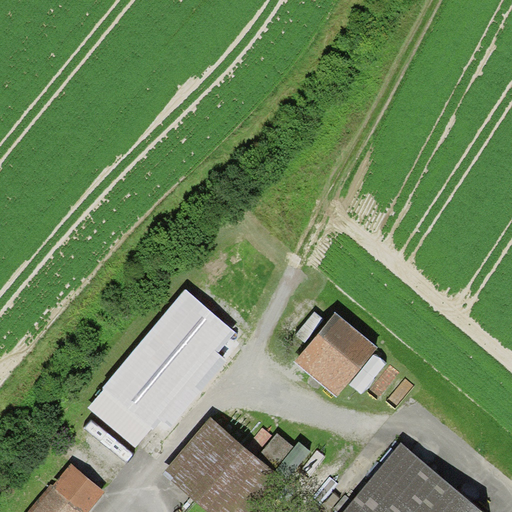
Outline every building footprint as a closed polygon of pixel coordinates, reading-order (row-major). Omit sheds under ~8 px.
[(234,341),(177,297),(90,407),(148,452),(234,341)] [(376,356),(328,317),(292,362),(334,395),(345,382),(351,387),(376,356)] [(206,415),(165,465),(222,511),(235,511),(241,506),(248,511),(260,511),(300,464),(291,457),(300,446),(274,425),(252,452),(206,415)] [(485,511),(394,439),(334,511),(485,511)] [(81,511),(99,491),(64,463),(23,511),(81,511)]
